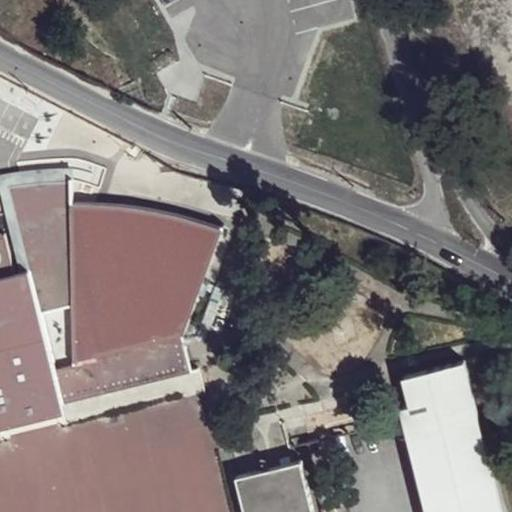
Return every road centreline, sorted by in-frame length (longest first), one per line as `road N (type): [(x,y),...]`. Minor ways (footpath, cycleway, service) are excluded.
road 1 (tertiary): [(0,55),(186,144),(449,247)]
road 2 (unclassified): [(503,276),(494,242),(408,102)]
road 3 (unclassified): [(408,102),(449,247)]
road 4 (unknown): [(356,379),(388,511)]
